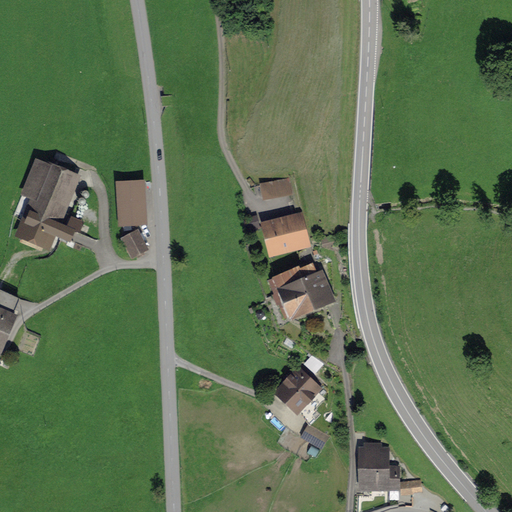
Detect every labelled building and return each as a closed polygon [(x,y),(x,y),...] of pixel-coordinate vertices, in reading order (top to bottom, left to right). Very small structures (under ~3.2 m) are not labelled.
[(497,81),(500,98),(511,95),(511,91),(510,79),(497,81)] [(37,163),(26,192),(39,197),(23,234),(45,243),(49,232),(68,240),(72,231),(78,233),(82,224),(71,220),(67,228),(54,223),(72,177),(37,163)] [(291,190),(288,177),(261,184),(265,197),(291,190)] [(114,184),(117,229),(143,228),(141,183),(114,184)] [(254,228),(262,225),(258,214),(250,217),(254,228)] [(305,244),(298,217),(266,226),(273,252),(305,244)] [(146,249),(137,230),(122,238),(132,256),(146,249)] [(298,270),(270,282),(285,318),(332,299),(320,271),(316,273),(313,266),(298,272),(298,270)] [(0,290),(0,341),(18,299),(0,290)] [(312,356),(305,364),(314,371),(322,362),(312,356)] [(285,382),(277,391),(296,408),(314,389),(317,392),(324,384),(301,363),(295,371),(297,372),(287,383),(285,382)] [(321,449),(329,436),(309,425),(304,433),(315,439),(312,444),(321,449)] [(386,471),(386,452),(379,452),(379,445),(365,445),(365,490),(377,490),(377,486),(397,486),(397,471),(386,471)] [(402,483),(403,494),(412,493),(411,483),(402,483)]
